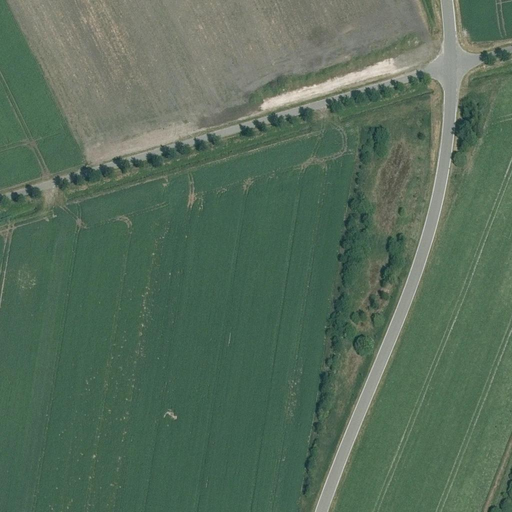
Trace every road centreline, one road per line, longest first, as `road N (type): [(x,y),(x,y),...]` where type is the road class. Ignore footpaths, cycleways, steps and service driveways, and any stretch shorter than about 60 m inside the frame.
road 1 (unclassified): [(450,66),(0,198)]
road 2 (unclassified): [(450,66),(446,147),(430,226),(320,511)]
